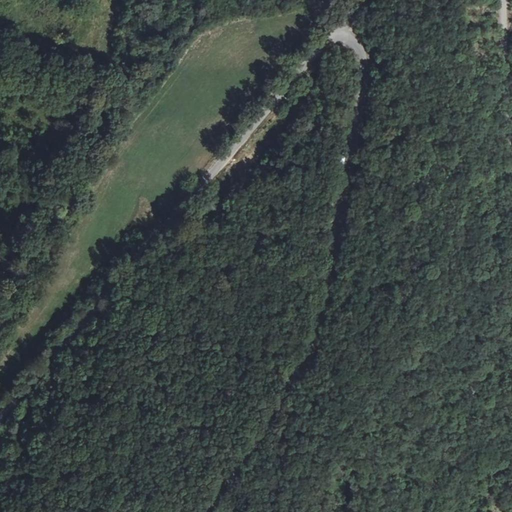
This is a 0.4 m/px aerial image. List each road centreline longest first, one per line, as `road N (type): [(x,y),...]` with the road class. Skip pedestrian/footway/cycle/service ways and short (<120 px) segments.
road 1 (unclassified): [(0,418),(340,30),(361,48),(361,95),(310,350),(206,511)]
road 2 (track): [(0,332),(74,208),(116,114),(136,0)]
road 3 (track): [(511,258),(484,380),(417,511)]
